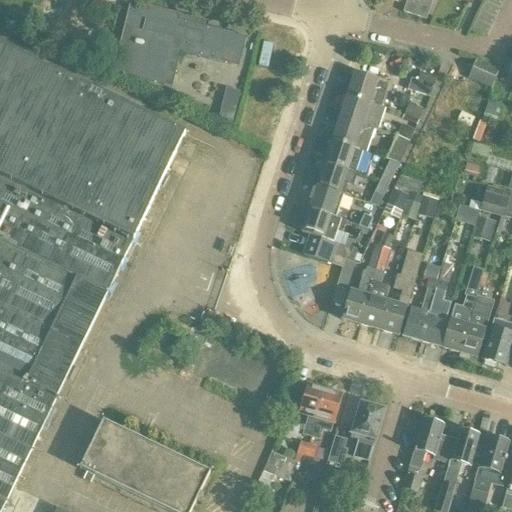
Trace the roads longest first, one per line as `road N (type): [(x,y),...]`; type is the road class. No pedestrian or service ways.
road 1 (residential): [(406,375),(305,341),(262,286),(266,218),(332,18)]
road 2 (residential): [(511,13),(494,52),(332,18)]
road 3 (residential): [(368,511),(406,375)]
